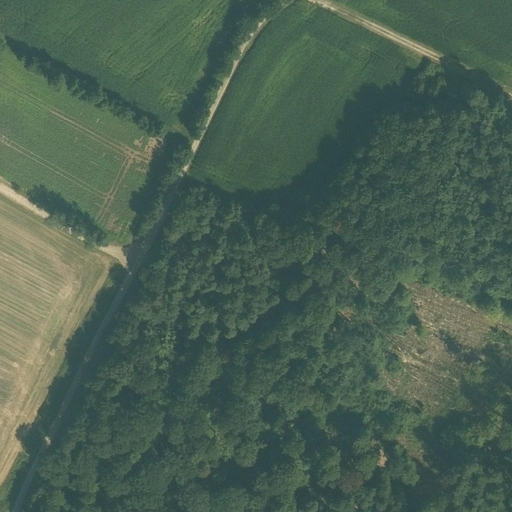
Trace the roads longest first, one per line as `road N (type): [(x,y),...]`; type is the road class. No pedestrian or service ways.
road 1 (track): [(198,142),(29,511)]
road 2 (unclassified): [(285,0),(256,26),(198,142)]
